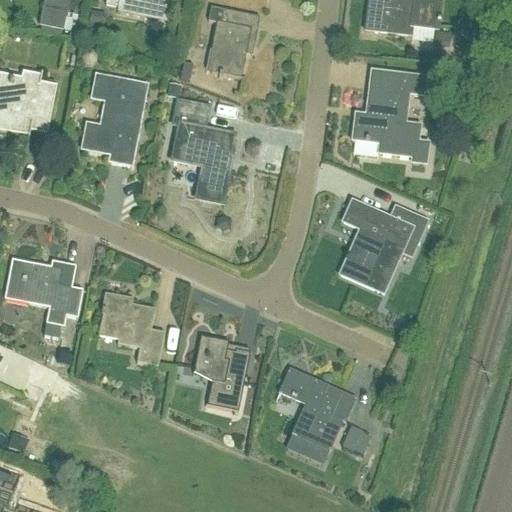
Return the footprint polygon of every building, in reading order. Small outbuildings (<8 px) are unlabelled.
[(47,0),(40,34),(59,38),(60,34),(63,34),(69,0),(47,0)] [(107,0),(106,9),(118,11),(117,17),(144,22),(145,17),(169,21),(172,0),(107,0)] [(414,6),(370,1),(366,35),(411,40),(412,32),(438,35),(439,28),(442,28),(442,23),(439,23),(441,5),(414,2),(414,6)] [(260,21),(210,10),(208,23),(216,25),(211,51),(216,53),(211,76),(241,82),(249,47),(255,48),(260,21)] [(41,82),(0,73),(0,134),(29,140),(30,134),(46,137),(55,91),(39,88),(41,82)] [(426,82),(371,76),(366,121),(354,119),(352,146),(378,149),(377,157),(411,161),(410,167),(426,169),(427,155),(417,154),(420,130),(406,128),(409,98),(424,100),(426,82)] [(119,84),(95,79),(90,103),(104,106),(100,131),(85,128),(81,153),(110,159),(108,166),(130,170),(145,95),(117,90),(119,84)] [(210,112),(177,106),(173,129),(180,130),(173,165),(205,171),(199,203),(220,208),(234,139),(205,134),(210,112)] [(389,222),(351,205),(342,226),(360,233),(340,278),(364,289),(384,244),(400,251),(399,255),(409,260),(424,225),(394,212),(389,222)] [(46,271),(11,265),(4,304),(48,312),(45,328),(63,332),(75,269),(54,265),(53,271),(46,269),(46,271)] [(132,305),(106,300),(99,340),(118,344),(117,348),(138,351),(136,367),(158,371),(164,337),(150,334),(154,313),(131,309),(132,305)] [(228,345),(200,340),(193,372),(213,376),(206,409),(237,415),(249,357),(227,352),(228,345)] [(314,388),(288,376),(279,397),(304,408),(291,437),(329,454),(341,426),(343,427),(354,403),(315,385),(314,388)] [(352,457),(361,436),(350,431),(340,452),(352,457)] [(370,439),(361,436),(352,457),(360,461),(370,439)] [(0,474),(0,511),(20,511),(8,508),(18,481),(0,474)] [(107,511),(80,502),(76,511),(107,511)]
